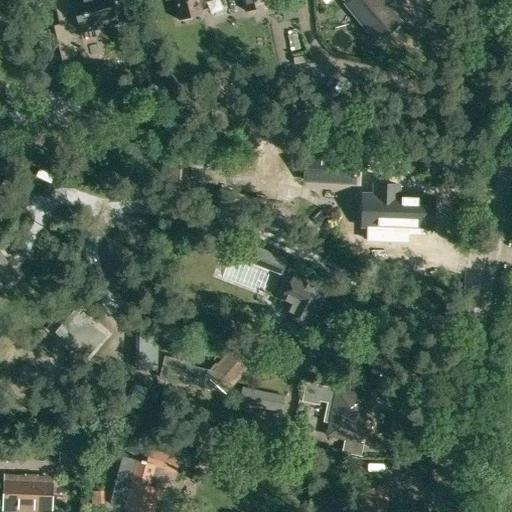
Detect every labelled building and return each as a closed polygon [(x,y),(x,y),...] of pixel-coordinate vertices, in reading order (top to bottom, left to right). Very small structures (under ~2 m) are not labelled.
[(88,31),(92,30),(91,27),(117,20),(111,0),(85,0),(56,8),(62,29),(56,30),(65,63),(83,58),(77,35),(81,34),(83,40),(84,39),(81,30),(88,28),(88,31)] [(242,0),(245,10),(283,1),(282,0),(173,0),(178,19),(204,13),(201,0),(242,0)] [(382,41),(404,23),(388,5),(394,0),(353,0),(350,3),(382,41)] [(196,107),(212,102),(207,82),(192,86),(192,89),(195,99),(196,107)] [(208,108),(208,123),(228,123),(228,108),(208,108)] [(355,185),(356,156),(303,154),(303,184),(355,185)] [(364,203),(363,226),(368,226),(368,240),(393,241),(393,227),(408,228),(408,234),(425,234),(425,228),(428,228),(428,212),(433,213),(434,197),(399,195),(399,185),(395,185),(379,185),(375,184),(375,194),(369,194),(369,204),(364,203)] [(0,289),(19,275),(3,255),(0,258),(0,289)] [(332,290),(294,272),(280,301),(287,305),(283,313),(313,328),(332,290)] [(136,282),(121,285),(123,292),(138,289),(136,282)] [(105,336),(74,309),(55,332),(86,358),(105,336)] [(139,325),(139,372),(157,372),(157,325),(139,325)] [(192,361),(165,355),(160,379),(211,390),(216,384),(226,393),(252,364),(234,346),(212,370),(191,365),(192,361)] [(370,395),(305,382),(302,401),(319,404),(320,401),(327,402),(323,421),(328,422),(326,436),(345,439),(342,452),(361,456),(364,442),(360,441),(370,395)] [(148,387),(136,383),(129,403),(142,407),(148,387)] [(284,394),(242,384),(239,403),(281,411),(284,394)] [(380,397),(378,410),(391,412),(394,399),(380,397)] [(170,424),(161,425),(162,447),(172,446),(170,424)] [(197,451),(198,437),(187,436),(186,450),(197,451)] [(90,448),(60,446),(59,462),(74,463),(74,470),(89,471),(90,448)] [(153,511),(161,489),(159,489),(163,471),(175,473),(179,455),(151,448),(147,462),(123,455),(110,505),(134,511),(153,511)] [(50,511),(51,479),(6,477),(5,508),(32,509),(32,511),(50,511)] [(384,511),(385,483),(362,483),(361,511),(384,511)] [(104,490),(91,491),(91,504),(104,503),(104,490)]
